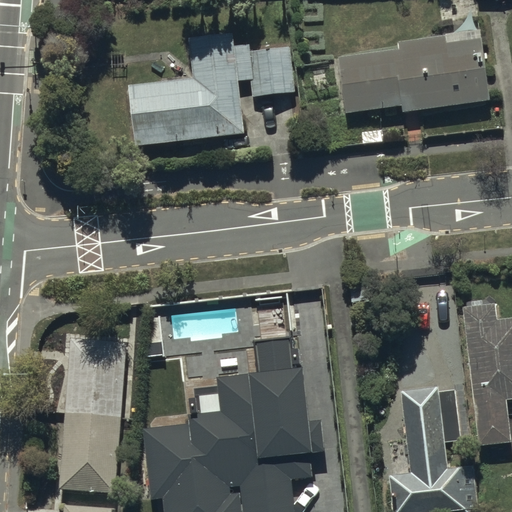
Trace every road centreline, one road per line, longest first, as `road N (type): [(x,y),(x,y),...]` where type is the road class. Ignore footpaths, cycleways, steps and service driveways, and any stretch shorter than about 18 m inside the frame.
road 1 (residential): [(0,249),(369,212)]
road 2 (residential): [(369,212),(511,196)]
